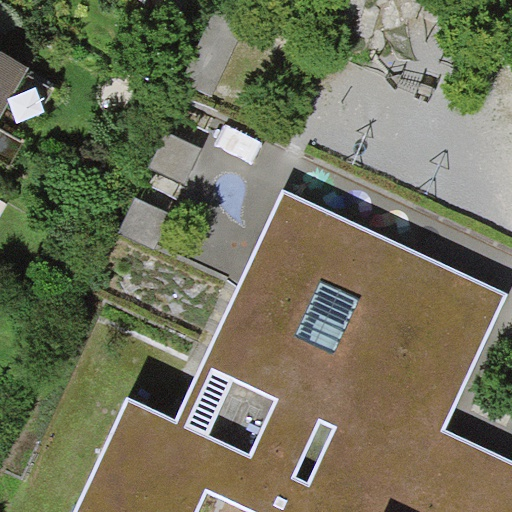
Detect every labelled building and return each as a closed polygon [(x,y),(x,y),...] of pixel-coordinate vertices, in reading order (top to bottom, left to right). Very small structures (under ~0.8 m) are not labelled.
[(245,28),(217,14),(184,84),(213,97),(245,28)] [(0,120),(26,71),(0,56),(0,120)] [(166,136),(151,171),(186,187),(202,152),(166,136)] [(500,295),(280,195),(178,419),(128,397),(75,511),(511,511),(511,461),(440,427),(500,295)] [(171,218),(137,201),(120,236),(154,252),(171,218)]
